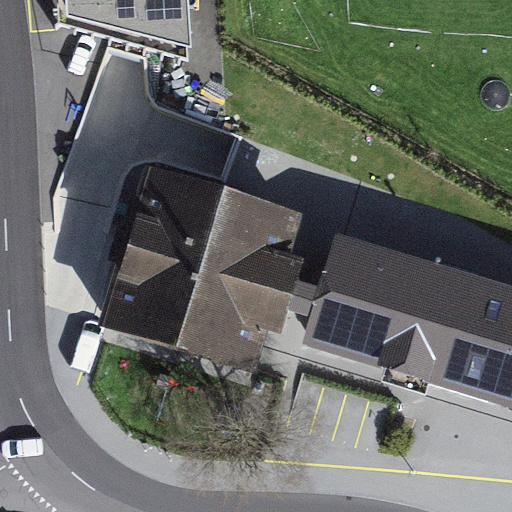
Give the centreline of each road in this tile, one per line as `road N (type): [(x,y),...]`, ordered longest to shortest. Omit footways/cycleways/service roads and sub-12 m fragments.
road 1 (residential): [(45,447),(10,375),(0,228)]
road 2 (residential): [(161,511),(99,490),(45,447)]
